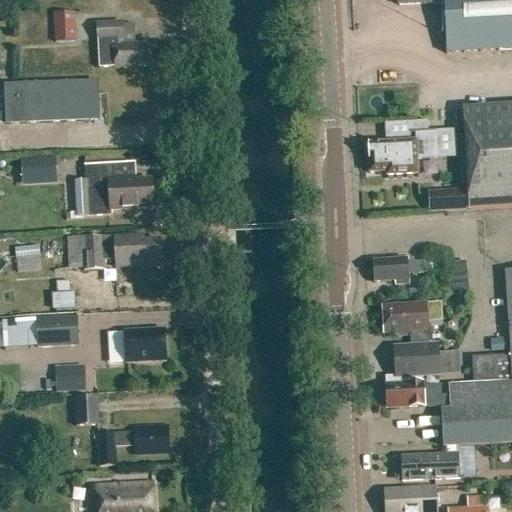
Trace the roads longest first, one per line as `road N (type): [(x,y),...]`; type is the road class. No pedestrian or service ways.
road 1 (unclassified): [(220,511),(189,0)]
road 2 (secondary): [(348,511),(322,0)]
road 3 (unknown): [(511,74),(442,78),(365,54),(325,52)]
road 4 (unknown): [(335,258),(511,244)]
